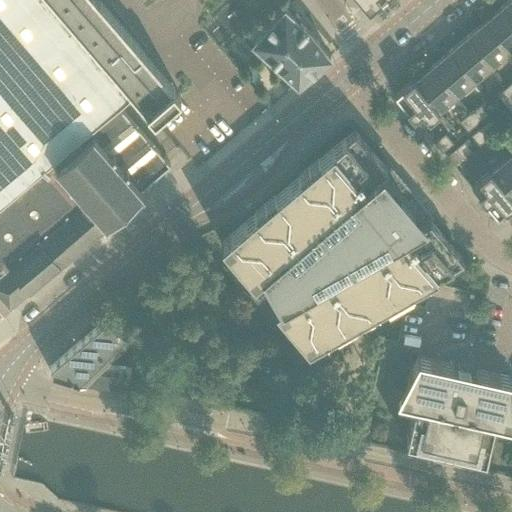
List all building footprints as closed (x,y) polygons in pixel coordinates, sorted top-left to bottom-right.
[(0,0),(0,294),(3,297),(9,305),(29,288),(30,288),(96,231),(105,224),(109,220),(142,192),(140,189),(169,164),(117,103),(129,92),(49,0),(0,0)] [(49,0),(129,92),(130,91),(153,117),(179,95),(98,0),(49,0)] [(511,0),(509,0),(500,8),(511,21),(511,0)] [(329,56),(317,40),(308,30),(298,21),(300,18),(295,12),(292,15),(284,8),(253,42),(283,69),(297,83),(329,56)] [(511,21),(500,8),(482,23),(507,53),(511,48),(511,21)] [(482,23),(466,37),(491,66),(507,53),(482,23)] [(466,37),(448,52),(473,82),(491,66),(466,37)] [(448,52),(432,66),(456,96),(473,82),(448,52)] [(432,66),(415,80),(440,109),(456,96),(432,66)] [(440,109),(415,80),(414,81),(413,80),(394,96),(421,127),(439,112),(439,110),(440,109)] [(496,94),(503,102),(511,94),(511,92),(506,86),(496,94)] [(511,94),(503,102),(511,112),(511,111),(511,94)] [(480,104),(470,113),(478,122),(487,114),(480,104)] [(478,122),(470,113),(459,122),(467,131),(478,122)] [(492,119),(482,127),(490,136),(499,128),(492,119)] [(490,136),(482,127),(471,136),(479,145),(490,136)] [(462,258),(354,130),(220,243),(253,281),(262,265),(285,300),(274,306),(307,346),(462,258)] [(434,143),(442,152),(453,143),(445,134),(434,143)] [(464,142),(455,149),(463,158),(464,159),(473,152),(464,142)] [(463,158),(455,149),(446,157),(454,166),(463,158)] [(511,162),(508,157),(492,170),(511,194),(511,162)] [(511,194),(492,170),(490,172),(489,171),(471,186),(497,218),(511,205),(511,194)] [(239,275),(288,332),(289,331),(240,274),(239,275)] [(103,320),(88,333),(110,358),(131,337),(121,331),(103,320)] [(110,358),(88,333),(51,365),(50,365),(49,366),(50,367),(52,374),(52,375),(53,375),(78,383),(83,385),(110,358)] [(451,373),(453,366),(453,364),(417,356),(396,397),(414,401),(405,442),(432,448),(434,440),(446,443),(445,449),(444,451),(446,451),(446,449),(447,443),(460,446),(458,454),(485,460),(494,420),(511,423),(511,404),(511,377),(475,369),(474,372),(458,369),(458,368),(456,375),(451,373)]
